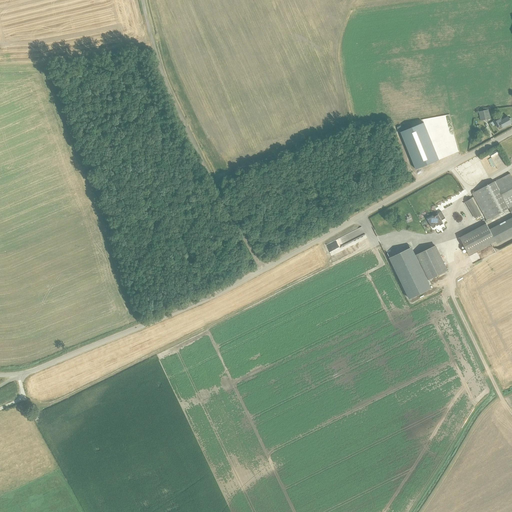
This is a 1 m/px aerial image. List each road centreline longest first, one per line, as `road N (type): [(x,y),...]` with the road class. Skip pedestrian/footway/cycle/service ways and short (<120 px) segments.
road 1 (unclassified): [(18,375),(212,295),(447,166)]
road 2 (track): [(263,268),(162,76),(141,0)]
road 3 (track): [(511,412),(452,295),(455,203),(469,191)]
